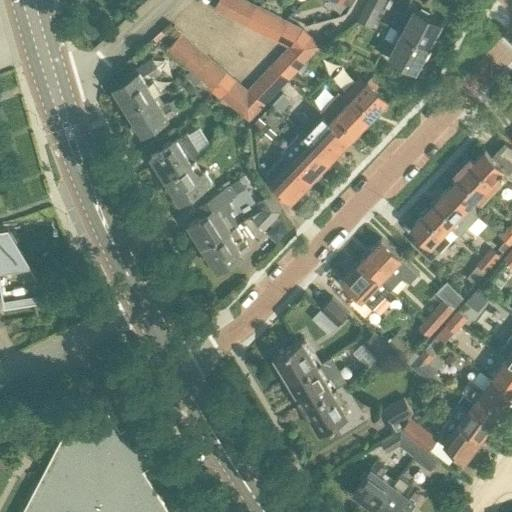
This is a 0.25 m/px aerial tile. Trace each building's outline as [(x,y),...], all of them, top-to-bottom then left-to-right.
[(227,13),(233,0),(219,0),(215,7),(227,13)] [(247,0),(233,0),(227,13),(238,19),(247,0)] [(258,5),(247,0),(238,19),(249,24),(258,5)] [(369,0),(367,0),(362,10),(376,17),(382,7),(369,0)] [(402,31),(429,45),(442,21),(408,3),(403,13),(409,17),(402,31)] [(258,5),(249,24),(259,30),(269,11),(258,5)] [(376,17),(362,10),(358,18),(361,20),(359,24),(370,30),(376,17)] [(269,11),(259,30),(268,34),(277,15),(269,11)] [(288,21),(277,15),(268,34),(279,40),(288,21)] [(288,21),(279,40),(290,45),(301,27),(288,21)] [(301,27),(290,45),(298,53),(313,38),(301,27)] [(429,45),(402,31),(395,43),(389,40),(383,51),(416,69),(429,45)] [(185,64),(199,48),(180,32),(167,48),(185,64)] [(313,38),(298,53),(306,60),(320,45),(313,38)] [(290,45),(281,55),(297,69),(306,60),(298,53),(290,45)] [(199,48),(185,64),(194,72),(208,56),(199,48)] [(297,69),(281,55),(273,64),(289,78),(297,69)] [(208,56),(194,72),(204,80),(217,64),(208,56)] [(127,109),(160,89),(152,76),(160,71),(152,57),(123,74),(126,78),(113,86),(127,109)] [(217,64),(204,80),(213,88),(226,72),(217,64)] [(273,64),(265,73),(280,87),(289,78),(273,64)] [(226,72),(213,88),(222,96),(235,80),(226,72)] [(280,87),(265,73),(257,81),(272,96),(280,87)] [(245,88),(235,80),(222,96),(231,104),(245,88)] [(368,80),(349,101),(368,119),(387,99),(368,80)] [(257,81),(248,90),(249,91),(254,95),(264,105),(272,96),(257,81)] [(245,88),(231,104),(240,111),(254,95),(249,91),(248,90),(245,88)] [(160,89),(127,109),(142,133),(169,116),(168,115),(175,110),(169,101),(162,105),(155,94),(161,91),(160,89)] [(292,99),(284,91),(273,103),(281,111),(292,99)] [(368,119),(349,101),(340,92),(323,110),(323,114),(349,139),(368,119)] [(264,105),(254,95),(240,111),(249,120),(264,105)] [(323,114),(304,134),(330,159),(349,139),(323,114)] [(304,134),(284,153),(311,178),(330,159),(304,134)] [(166,178),(192,162),(184,149),(191,145),(185,135),(152,155),(166,178)] [(484,149),(474,160),(470,156),(462,164),(494,195),(495,194),(490,189),(499,180),(504,173),(511,177),(511,145),(505,142),(500,151),(497,150),(491,155),(484,149)] [(311,178),(284,153),(265,173),(291,199),(311,178)] [(192,162),(166,178),(180,201),(206,185),(205,182),(212,178),(206,169),(199,173),(192,162)] [(494,195),(462,164),(454,173),(458,176),(448,187),(478,216),(479,215),(468,205),(475,198),(484,206),(494,195)] [(210,210),(202,215),(189,223),(203,246),(236,225),(238,224),(229,209),(233,207),(228,199),(237,193),(231,183),(203,200),(210,210)] [(448,187),(430,205),(457,232),(460,234),(478,216),(448,187)] [(262,209),(276,200),(270,191),(257,200),(262,209)] [(276,200),(262,209),(252,214),(254,217),(253,219),(264,229),(283,210),(276,200)] [(457,232),(430,205),(411,224),(419,232),(410,241),(430,260),(457,232)] [(6,222),(0,223),(0,295),(1,299),(49,291),(6,222)] [(511,240),(511,222),(500,235),(509,243),(511,240)] [(236,225),(203,246),(217,269),(250,248),(236,225)] [(381,238),(361,259),(391,287),(404,274),(410,280),(417,272),(381,238)] [(492,246),(483,255),(492,263),(500,254),(492,246)] [(511,273),(511,252),(510,251),(483,282),(496,293),(511,273)] [(492,263),(483,255),(477,263),(485,270),(492,263)] [(391,287),(361,259),(342,279),(372,308),(391,287)] [(425,318),(435,328),(463,296),(447,280),(436,291),(443,298),(425,318)] [(466,302),(477,311),(490,295),(479,286),(466,302)] [(337,324),(348,314),(350,312),(332,295),(320,308),(337,324)] [(459,309),(453,315),(463,323),(468,317),(459,309)] [(391,331),(401,316),(391,311),(382,326),(391,331)] [(463,323),(453,315),(437,332),(450,343),(458,333),(456,332),(463,323)] [(435,328),(425,318),(419,326),(429,335),(435,328)] [(511,344),(507,341),(500,352),(511,360),(511,328),(511,329),(511,328),(511,344)] [(391,346),(387,342),(375,330),(362,342),(379,358),(391,346)] [(406,361),(416,350),(397,332),(387,342),(391,346),(406,361)] [(419,353),(429,361),(434,355),(432,353),(443,341),(435,335),(419,353)] [(289,381),(318,363),(303,339),(274,356),(289,381)] [(419,353),(416,350),(406,361),(410,364),(429,380),(437,369),(429,362),(429,361),(419,353)] [(511,360),(500,352),(499,352),(506,357),(491,378),(511,393),(511,360)] [(331,355),(318,363),(289,381),(304,405),(333,387),(346,379),(331,355)] [(511,396),(511,393),(491,378),(483,388),(470,379),(462,389),(465,392),(465,391),(498,415),(511,396)] [(349,414),(333,387),(304,405),(320,431),(349,414)] [(465,391),(465,392),(458,402),(468,409),(460,420),(482,436),(498,415),(465,391)] [(401,427),(411,415),(413,411),(404,395),(383,408),(397,431),(401,427)] [(367,426),(384,421),(380,405),(362,409),(367,426)] [(168,511),(142,470),(152,463),(140,445),(134,443),(130,436),(131,431),(127,424),(117,431),(106,413),(86,414),(76,433),(65,427),(64,428),(62,433),(63,439),(59,446),(54,448),(48,459),(50,465),(41,481),(36,483),(30,494),(31,500),(27,507),(22,509),(20,511),(168,511)] [(482,436),(460,420),(451,414),(442,427),(451,432),(444,441),(467,458),(482,436)] [(411,415),(401,427),(422,443),(430,449),(439,437),(411,415)] [(401,427),(397,431),(381,441),(388,453),(400,445),(414,456),(422,443),(401,427)] [(422,443),(414,456),(412,458),(430,470),(440,457),(430,449),(422,443)] [(374,507),(393,481),(381,472),(385,466),(376,460),(353,491),(374,507)] [(393,481),(374,507),(381,511),(402,511),(418,491),(410,485),(406,490),(393,481)]
